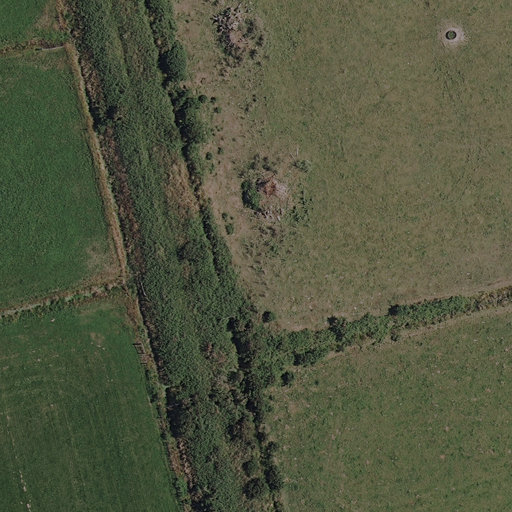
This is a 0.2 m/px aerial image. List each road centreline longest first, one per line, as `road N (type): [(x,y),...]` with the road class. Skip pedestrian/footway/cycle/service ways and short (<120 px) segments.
road 1 (track): [(242,511),(107,0)]
road 2 (track): [(0,354),(185,306)]
